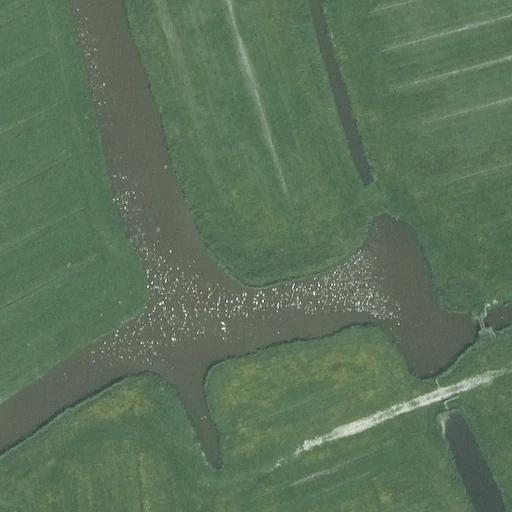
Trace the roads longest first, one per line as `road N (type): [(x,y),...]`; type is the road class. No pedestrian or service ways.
road 1 (track): [(0,508),(96,435),(143,425),(207,492),(251,482),(303,453)]
road 2 (track): [(511,369),(303,453)]
